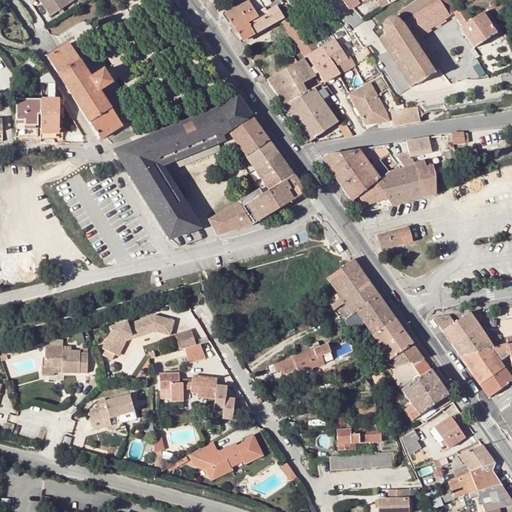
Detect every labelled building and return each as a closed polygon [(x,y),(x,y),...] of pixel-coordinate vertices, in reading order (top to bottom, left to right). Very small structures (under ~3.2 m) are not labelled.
[(39,0),(50,15),(68,3),(66,0),(39,0)] [(280,0),(249,0),(224,14),(242,40),(283,17),(282,16),(292,10),(281,1),(280,0)] [(385,34),(378,38),(410,86),(415,83),(416,84),(434,71),(434,70),(439,67),(418,35),(454,13),(461,25),(471,19),(464,7),(461,7),(457,9),(451,0),(413,0),(397,11),(404,21),(401,24),(398,20),(394,17),(389,17),(385,20),(383,22),(382,25),(383,30),(385,34)] [(482,12),(471,19),(461,25),(459,26),(473,47),(495,32),(482,12)] [(285,30),(304,57),(307,55),(318,48),(294,13),(280,23),(285,30)] [(328,28),(315,36),(321,46),(333,39),(328,28)] [(318,48),(307,55),(323,81),(336,74),(350,66),(333,39),(321,46),(322,47),(318,48)] [(100,140),(104,137),(116,130),(121,127),(99,91),(111,83),(103,70),(90,78),(68,43),(46,56),(100,140)] [(307,81),(316,76),(304,57),(296,62),(294,63),(300,74),(274,91),(283,104),(311,88),(307,81)] [(290,65),(294,63),(296,62),(292,57),(287,61),(290,66),(290,65)] [(290,66),(285,68),(267,79),(274,91),(300,74),(294,63),(290,65),(290,66)] [(48,72),(40,78),(41,85),(51,77),(48,72)] [(311,88),(283,104),(296,123),(326,106),(332,103),(327,95),(329,93),(325,87),(323,88),(320,83),(311,88)] [(367,84),(347,94),(364,124),(388,122),(388,119),(373,89),(370,90),(367,84)] [(63,115),(63,104),(59,104),(59,100),(16,100),(16,107),(15,137),(37,137),(37,118),(37,115),(41,115),(41,119),(41,138),(58,138),(59,132),(62,133),(62,129),(59,129),(59,115),(63,115)] [(251,117),(239,101),(115,150),(126,169),(148,204),(169,239),(188,227),(192,225),(161,175),(165,173),(221,151),(218,143),(217,141),(221,137),(223,136),(228,132),(251,117)] [(337,122),(326,106),(296,123),(308,140),(309,141),(337,122)] [(419,121),(416,106),(399,109),(386,112),(388,119),(388,122),(389,127),(417,122),(419,121)] [(255,123),(251,117),(228,132),(244,155),(245,157),(268,141),(255,123)] [(353,135),(344,122),(338,126),(345,137),(353,135)] [(127,123),(121,127),(116,130),(123,141),(136,137),(127,123)] [(112,144),(123,141),(116,130),(104,137),(112,144)] [(463,133),(463,132),(452,133),(452,136),(449,136),(449,142),(453,141),(453,144),(463,143),(467,143),(466,133),(463,133)] [(427,137),(405,141),(407,153),(409,153),(409,156),(430,152),(427,137)] [(268,141),(245,157),(249,163),(254,170),(278,154),(268,141)] [(369,147),(357,149),(371,168),(379,179),(388,171),(380,159),(388,153),(382,145),(369,147)] [(367,188),(375,182),(379,179),(371,168),(357,149),(326,155),(321,159),(351,201),(367,188)] [(454,151),(443,154),(445,161),(456,158),(454,151)] [(409,153),(407,153),(395,156),(404,168),(407,167),(414,164),(413,161),(412,158),(410,158),(409,156),(409,153)] [(278,154),(254,170),(259,177),(261,180),(268,190),(293,176),(289,170),(278,154)] [(413,161),(414,164),(421,194),(422,198),(435,194),(434,174),(432,165),(425,166),(423,159),(413,161)] [(99,162),(90,166),(94,174),(103,169),(99,162)] [(389,172),(375,182),(388,203),(421,194),(414,164),(407,167),(408,172),(391,178),(389,172)] [(404,168),(389,172),(391,178),(408,172),(407,167),(404,168)] [(165,173),(161,175),(192,225),(196,222),(165,173)] [(293,176),(268,190),(280,208),(305,193),(293,176)] [(388,203),(375,182),(367,188),(351,201),(360,214),(376,209),(390,206),(388,203)] [(240,207),(261,195),(258,190),(234,204),(214,217),(207,221),(209,224),(215,236),(221,234),(251,225),(240,207)] [(268,215),(280,208),(268,190),(261,195),(240,207),(251,225),(265,217),(267,220),(270,218),(268,215)] [(421,194),(388,203),(390,206),(422,198),(421,194)] [(381,249),(412,240),(409,228),(378,236),(381,249)] [(334,256),(329,248),(324,251),(329,259),(334,256)] [(344,320),(356,312),(378,296),(356,264),(353,260),(326,278),(334,290),(323,296),(326,300),(323,302),(315,307),(321,314),(330,308),(331,307),(341,321),(344,320)] [(356,312),(372,335),(394,319),(385,306),(378,296),(356,312)] [(477,311),(469,314),(476,324),(483,319),(477,311)] [(469,314),(468,313),(454,323),(442,331),(459,356),(492,346),(476,324),(469,314)] [(125,334),(130,336),(136,335),(135,332),(157,326),(153,314),(131,321),(132,324),(128,325),(126,320),(117,322),(119,330),(113,332),(107,344),(111,346),(118,349),(125,334)] [(178,319),(153,314),(157,326),(158,329),(175,332),(178,319)] [(442,331),(454,323),(449,315),(432,318),(442,331)] [(372,335),(368,338),(372,342),(376,340),(388,359),(395,368),(407,365),(416,362),(422,359),(417,351),(394,319),(372,335)] [(135,332),(136,335),(158,329),(157,326),(135,332)] [(180,332),(184,346),(187,345),(200,341),(195,327),(180,332)] [(125,334),(118,349),(121,351),(129,337),(130,336),(125,334)] [(31,344),(34,351),(41,349),(38,339),(30,342),(31,344)] [(200,341),(187,345),(191,360),(208,355),(203,340),(200,341)] [(71,343),(53,342),(53,362),(69,363),(69,369),(95,370),(95,350),(88,349),(88,347),(71,346),(71,343)] [(508,342),(507,343),(492,346),(459,356),(473,375),(479,384),(504,367),(501,364),(500,362),(510,355),(508,344),(508,342)] [(326,343),(301,353),(291,357),(296,370),(302,368),(303,371),(323,363),(320,355),(329,351),(326,343)] [(16,346),(18,352),(20,356),(34,351),(31,344),(25,346),(24,344),(16,346)] [(365,363),(362,356),(359,357),(355,359),(358,365),(365,363)] [(286,359),(272,364),(275,372),(289,367),(286,359)] [(355,359),(348,361),(351,368),(358,365),(355,359)] [(379,364),(384,371),(395,368),(388,359),(379,364)] [(384,371),(380,372),(384,380),(393,377),(411,405),(404,409),(411,420),(412,421),(418,416),(447,395),(444,390),(422,359),(416,362),(407,365),(395,368),(384,371)] [(348,361),(341,364),(344,370),(351,368),(348,361)] [(334,367),(337,378),(351,377),(350,370),(343,372),(343,370),(344,370),(341,364),(334,367)] [(379,364),(373,365),(377,374),(380,372),(384,371),(379,364)] [(373,365),(366,366),(371,376),(377,374),(373,365)] [(511,380),(511,379),(504,367),(479,384),(488,397),(511,380)] [(183,379),(183,373),(183,370),(163,370),(163,387),(174,386),(174,393),(175,397),(186,397),(186,386),(194,386),(194,389),(200,389),(200,393),(217,396),(220,376),(196,373),(196,379),(183,379)] [(10,388),(0,385),(0,412),(3,413),(10,388)] [(298,385),(284,387),(285,394),(299,392),(298,385)] [(118,407),(101,413),(107,429),(120,424),(117,417),(122,416),(146,407),(139,391),(115,399),(118,407)] [(420,418),(423,424),(445,409),(453,403),(447,395),(418,416),(420,418)] [(375,400),(358,402),(359,415),(376,414),(375,400)] [(511,404),(499,412),(502,417),(511,409),(511,404)] [(456,425),(464,420),(460,413),(454,405),(446,410),(451,417),(456,425)] [(511,409),(502,417),(511,431),(511,409)] [(434,428),(444,442),(447,446),(448,448),(464,437),(456,425),(451,417),(434,428)] [(380,427),(337,429),(338,450),(352,450),(352,443),(356,443),(380,442),(380,427)] [(444,442),(434,428),(430,431),(435,438),(436,437),(440,444),(444,442)] [(212,448),(196,460),(203,469),(217,473),(223,482),(239,470),(237,467),(251,456),(253,459),(269,447),(256,430),(250,434),(249,437),(248,440),(243,444),(238,447),(236,445),(225,453),(218,443),(212,448)] [(412,431),(402,437),(409,454),(421,448),(416,441),(418,440),(412,431)] [(162,433),(153,435),(155,451),(164,449),(162,433)] [(452,471),(456,479),(489,466),(494,464),(496,463),(483,446),(459,455),(466,466),(452,471)] [(393,452),(329,456),(330,470),(368,467),(394,466),(393,452)] [(288,462),(281,466),(290,480),(296,477),(288,462)] [(185,469),(187,473),(196,467),(193,463),(185,469)] [(462,496),(466,507),(506,493),(500,483),(489,466),(456,479),(448,482),(452,492),(440,496),(442,502),(462,496)] [(185,469),(177,475),(180,479),(187,473),(185,469)] [(380,498),(380,511),(393,511),(402,511),(411,511),(411,488),(397,488),(395,488),(390,489),(390,498),(380,498)] [(511,501),(506,493),(466,507),(467,511),(483,511),(498,508),(511,504),(511,501)]
